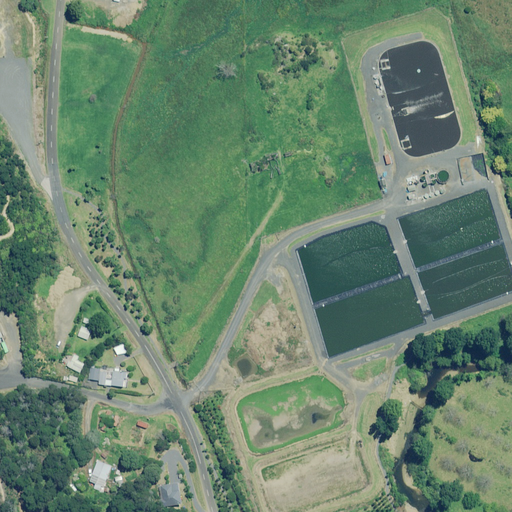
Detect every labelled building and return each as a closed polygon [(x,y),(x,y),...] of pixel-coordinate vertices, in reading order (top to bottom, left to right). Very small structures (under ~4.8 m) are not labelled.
[(488,178),(483,154),(459,159),(464,184),(488,178)] [(438,171),(437,171),(421,177),(424,186),(439,181),(440,182),(441,183),(442,183),(443,184),(445,184),(446,183),(447,183),(448,182),(449,181),(450,180),(451,179),(452,178),(452,177),(452,175),(452,174),(451,173),(450,172),(450,171),(449,170),(447,169),(446,169),(445,168),(444,168),(442,168),(441,169),(440,170),(439,170),(438,171)] [(408,186),(410,192),(407,193),(409,200),(415,199),(413,192),(417,191),(415,184),(408,186)] [(446,194),(444,188),(420,196),(422,202),(446,194)] [(92,330),(82,326),(78,336),(88,340),(92,330)] [(79,356),(75,354),(71,362),(69,361),(66,366),(81,373),(85,364),(77,360),(79,356)] [(99,381),(100,372),(100,369),(91,368),(89,379),(99,381)] [(111,386),(111,380),(106,380),(107,373),(100,372),(99,381),(99,384),(111,386)] [(111,380),(111,386),(124,387),(125,379),(127,379),(127,373),(114,372),(113,380),(111,380)] [(112,466),(98,461),(90,481),(96,484),(94,488),(107,494),(109,488),(104,486),(112,466)] [(124,487),(123,476),(115,477),(116,488),(124,487)] [(182,504),(179,483),(161,486),(164,507),(182,504)]
